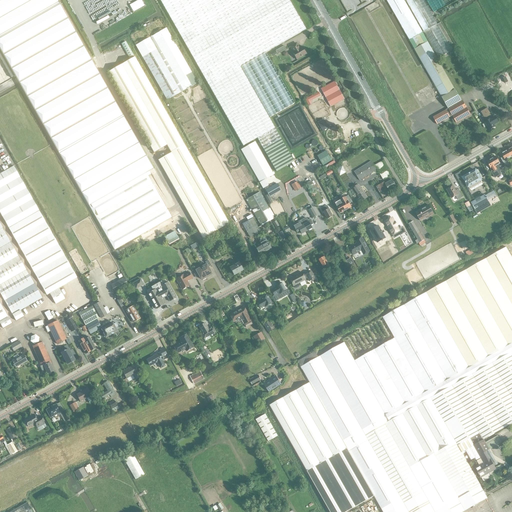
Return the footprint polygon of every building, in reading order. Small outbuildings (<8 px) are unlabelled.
[(60,4),(57,0),(0,0),(0,49),(114,250),(171,217),(148,176),(150,174),(149,171),(153,169),(60,4)] [(133,11),(145,5),(142,0),(137,0),(130,4),(133,11)] [(281,139),(269,118),(240,67),(266,52),(306,29),(289,0),(160,0),(243,146),(257,138),(263,149),(276,172),(294,161),(281,139)] [(419,34),(422,32),(404,0),(386,0),(409,40),(412,38),(419,34)] [(405,0),(438,58),(452,50),(423,0),(405,0)] [(427,0),(433,12),(445,6),(441,0),(427,0)] [(149,24),(153,29),(155,28),(157,32),(166,27),(160,18),(149,24)] [(167,100),(197,83),(166,28),(135,45),(167,100)] [(455,89),(428,41),(425,43),(419,34),(412,38),(417,47),(414,49),(441,97),(448,108),(461,101),(455,89)] [(126,41),(122,43),(130,58),(134,56),(126,41)] [(296,43),(290,47),(293,52),(296,59),(306,53),(302,47),(299,49),(296,43)] [(284,46),(275,50),(277,54),(286,49),(284,46)] [(295,103),(266,52),(240,67),(269,118),(295,103)] [(229,223),(134,57),(108,72),(154,152),(167,145),(171,153),(158,160),(202,238),(229,223)] [(330,106),(345,99),(335,81),(321,89),(330,106)] [(306,98),(309,105),(313,103),(312,100),(322,95),(320,91),(306,98)] [(456,123),(471,115),(462,100),(461,101),(448,108),(433,117),(437,124),(452,115),(456,123)] [(494,116),(493,117),(487,108),(481,111),(486,121),(485,122),(489,130),(496,126),(495,124),(498,123),(494,116)] [(322,120),(318,122),(323,131),(327,128),(322,120)] [(281,191),(277,183),(269,188),(264,180),(273,174),(255,141),(241,149),(263,189),(264,188),(269,197),(281,191)] [(511,147),(501,153),(503,157),(500,158),(506,168),(510,165),(507,159),(511,156),(511,147)] [(332,160),(326,151),(317,156),(323,165),(332,160)] [(496,156),(491,159),(500,175),(503,173),(504,174),(507,172),(504,167),(501,169),(498,164),(500,163),(496,156)] [(491,159),(487,161),(491,169),(493,168),(494,171),(495,170),(498,176),(500,175),(491,159)] [(359,180),(372,173),(377,170),(371,161),(354,172),(359,180)] [(380,162),(375,165),(383,180),(391,175),(383,161),(380,162)] [(0,172),(0,206),(43,296),(50,293),(55,303),(65,298),(60,286),(74,279),(19,164),(0,172)] [(340,175),(347,171),(343,165),(337,169),(340,175)] [(476,171),(476,170),(463,177),(468,187),(470,189),(482,183),(481,180),(481,179),(482,178),(481,175),(480,175),(479,175),(478,174),(479,173),(479,172),(478,170),(476,171)] [(295,191),(292,193),(295,197),(306,191),(300,180),(291,184),(295,191)] [(396,187),(392,180),(385,184),(384,182),(376,187),(379,193),(383,190),(384,191),(388,189),(389,191),(396,187)] [(361,202),(367,198),(358,184),(353,188),(361,202)] [(447,189),(452,198),(456,196),(458,200),(463,197),(459,191),(457,193),(453,186),(447,189)] [(261,226),(274,218),(259,192),(246,200),(261,226)] [(346,210),(351,207),(349,203),(352,202),(348,195),(340,200),(341,201),(346,210)] [(471,202),(474,209),(489,201),(485,195),(471,202)] [(346,210),(341,201),(340,202),(341,204),(337,206),(340,213),(346,210)] [(415,212),(420,221),(426,217),(427,218),(434,214),(429,205),(415,212)] [(312,208),(308,210),(312,218),(316,216),(312,208)] [(329,209),(323,212),(327,219),(333,216),(329,209)] [(249,238),(260,232),(253,218),(242,224),(249,238)] [(392,218),(385,222),(392,235),(399,231),(397,226),(397,225),(395,222),(395,223),(392,218)] [(312,228),(310,225),(313,224),(310,219),(307,220),(308,222),(303,225),(306,231),(312,228)] [(21,309),(41,299),(0,220),(0,294),(14,321),(24,316),(21,309)] [(301,220),(295,223),(301,234),(306,231),(303,225),(301,220)] [(419,243),(420,243),(424,240),(413,221),(408,224),(419,243)] [(374,228),(370,230),(378,243),(381,240),(382,240),(383,240),(388,237),(385,232),(382,233),(382,232),(382,231),(381,229),(380,229),(378,226),(375,227),(374,228)] [(164,237),(169,245),(179,239),(174,231),(164,237)] [(405,232),(400,235),(404,241),(409,238),(405,232)] [(154,233),(145,238),(146,241),(156,236),(154,233)] [(139,236),(118,249),(120,252),(141,239),(139,236)] [(370,251),(362,238),(356,241),(357,243),(349,247),(353,255),(359,252),(361,256),(370,251)] [(260,243),(265,252),(271,249),(267,241),(263,243),(263,242),(260,243)] [(258,246),(255,248),(259,256),(265,252),(260,243),(257,245),(258,246)] [(511,257),(506,247),(426,292),(470,367),(488,356),(511,342),(511,257)] [(331,267),(324,257),(319,260),(323,267),(326,265),(328,269),(331,267)] [(206,264),(201,267),(207,277),(211,275),(210,274),(211,273),(208,267),(211,265),(208,260),(205,262),(206,264)] [(238,262),(229,267),(233,275),(242,270),(238,262)] [(196,270),(199,276),(201,279),(202,278),(203,279),(207,277),(201,267),(196,270)] [(305,279),(307,278),(309,281),(315,278),(311,271),(303,276),(301,272),(289,278),(293,286),(294,286),(295,288),(296,288),(299,286),(298,283),(305,279)] [(182,289),(189,285),(187,283),(186,282),(186,281),(187,281),(189,280),(186,274),(183,275),(176,278),(182,289)] [(115,293),(128,286),(124,277),(110,285),(115,293)] [(144,285),(140,278),(132,283),(136,289),(144,285)] [(176,297),(169,284),(168,282),(161,286),(162,287),(157,290),(156,289),(147,293),(156,309),(164,304),(161,299),(166,296),(170,301),(176,297)] [(279,294),(285,291),(286,291),(281,283),(275,286),(275,288),(270,290),(273,296),(278,293),(279,294)] [(425,392),(427,391),(448,379),(470,367),(426,292),(382,317),(394,338),(425,392)] [(256,303),(259,308),(264,305),(265,307),(272,303),(267,295),(261,299),(261,300),(256,303)] [(101,318),(107,315),(100,301),(93,305),(101,318)] [(11,323),(0,303),(0,323),(3,328),(11,323)] [(78,313),(85,325),(97,319),(98,318),(92,306),(78,313)] [(133,306),(126,310),(133,322),(140,318),(133,306)] [(229,315),(233,322),(237,320),(237,321),(241,318),(244,324),(243,324),(244,324),(245,327),(252,324),(247,314),(243,307),(229,315)] [(48,320),(53,318),(49,310),(44,313),(48,320)] [(70,327),(76,324),(72,317),(66,320),(70,327)] [(97,319),(85,325),(90,334),(102,328),(97,319)] [(56,344),(67,339),(58,320),(47,325),(56,344)] [(105,337),(106,338),(118,331),(116,328),(118,326),(116,322),(114,324),(113,322),(101,329),(103,333),(102,334),(104,337),(105,337)] [(210,335),(211,337),(216,335),(213,328),(208,330),(204,323),(199,326),(201,330),(199,331),(204,338),(210,335)] [(264,325),(268,332),(274,328),(272,326),(270,327),(268,323),(264,325)] [(265,339),(261,332),(256,335),(260,342),(265,339)] [(30,336),(33,344),(40,341),(37,333),(30,336)] [(186,351),(193,347),(186,334),(179,338),(181,341),(173,346),(177,353),(185,349),(186,351)] [(91,351),(95,348),(89,337),(85,339),(91,351)] [(78,341),(85,354),(90,351),(83,338),(78,341)] [(425,392),(394,338),(355,360),(385,415),(425,392)] [(19,341),(11,346),(14,351),(22,346),(19,341)] [(32,346),(41,366),(40,366),(42,370),(45,369),(47,374),(53,371),(50,362),(51,362),(42,342),(32,346)] [(365,435),(384,423),(389,421),(385,415),(355,360),(344,342),(320,356),(352,412),(362,430),(365,435)] [(511,342),(488,356),(511,398),(511,342)] [(160,350),(161,352),(146,360),(148,362),(147,362),(148,364),(148,363),(150,366),(153,364),(153,363),(155,361),(156,362),(157,362),(160,368),(164,366),(161,359),(162,359),(163,360),(168,357),(163,348),(160,350)] [(74,354),(71,350),(69,351),(68,349),(65,351),(65,350),(64,351),(62,353),(61,353),(62,354),(63,355),(63,356),(67,364),(74,360),(72,356),(74,354)] [(15,368),(27,361),(23,354),(19,356),(18,354),(13,357),(14,359),(11,361),(15,368)] [(342,441),(353,435),(362,430),(352,412),(320,356),(301,367),(309,382),(342,441)] [(479,433),(483,440),(484,440),(511,423),(511,398),(488,356),(470,367),(448,379),(479,433)] [(122,372),(126,379),(132,375),(135,380),(140,377),(137,373),(138,372),(134,365),(122,372)] [(193,384),(204,379),(200,371),(189,376),(193,384)] [(252,385),(261,379),(259,375),(250,381),(252,385)] [(276,377),(266,384),(270,391),(281,384),(276,377)] [(448,379),(427,391),(458,445),(479,433),(448,379)] [(114,392),(108,381),(103,384),(107,390),(101,395),(103,399),(109,395),(111,397),(115,394),(114,392)] [(269,404),(306,470),(346,447),(342,441),(309,382),(269,404)] [(80,402),(92,395),(87,388),(76,394),(80,402)] [(458,445),(427,391),(425,392),(385,415),(389,421),(384,423),(435,511),(460,497),(481,486),(458,445)] [(75,402),(70,406),(73,411),(78,408),(75,402)] [(46,410),(50,418),(54,416),(55,418),(56,418),(58,417),(58,416),(57,414),(61,412),(56,404),(53,406),(52,405),(49,407),(49,408),(46,410)] [(69,419),(64,411),(61,413),(66,421),(69,419)] [(26,427),(27,427),(28,427),(34,423),(37,428),(44,423),(40,416),(36,418),(34,414),(24,420),(23,422),(23,423),(23,424),(23,425),(24,426),(25,426),(26,427)] [(268,441),(277,436),(265,414),(255,419),(268,441)] [(342,441),(346,447),(374,496),(382,511),(433,511),(435,511),(384,423),(365,435),(362,430),(353,435),(342,441)] [(458,445),(462,452),(466,450),(471,460),(475,458),(476,460),(480,458),(483,463),(475,468),(480,477),(495,468),(495,469),(495,468),(486,452),(489,450),(484,440),(483,440),(479,433),(458,445)] [(17,451),(13,444),(12,442),(7,445),(12,454),(17,451)] [(346,447),(306,470),(330,511),(345,511),(374,496),(346,447)] [(135,479),(144,474),(133,454),(124,460),(135,479)] [(78,481),(88,475),(83,467),(73,472),(74,473),(78,481)] [(460,497),(467,510),(487,498),(481,486),(460,497)] [(462,511),(467,510),(460,497),(435,511),(433,511),(462,511)] [(32,511),(27,502),(9,511),(32,511)]
